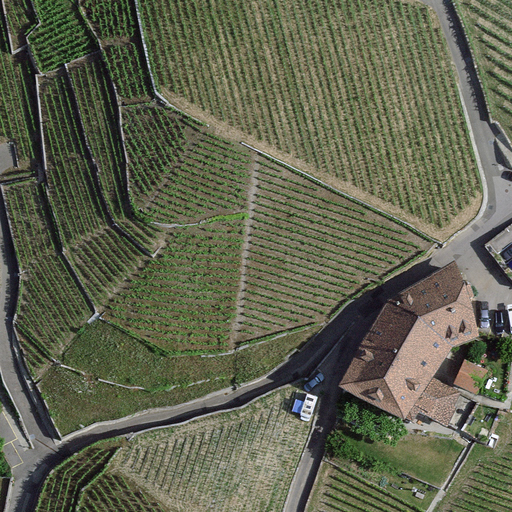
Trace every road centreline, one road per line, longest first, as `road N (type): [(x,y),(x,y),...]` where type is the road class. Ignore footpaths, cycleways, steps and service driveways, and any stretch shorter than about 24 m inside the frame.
road 1 (unclassified): [(376,299),(337,327),(302,369),(246,396),(99,435),(51,458),(17,511)]
road 2 (unclassified): [(376,299),(333,386),(294,511)]
road 3 (track): [(442,0),(505,206)]
road 4 (unclassified): [(511,203),(376,299)]
